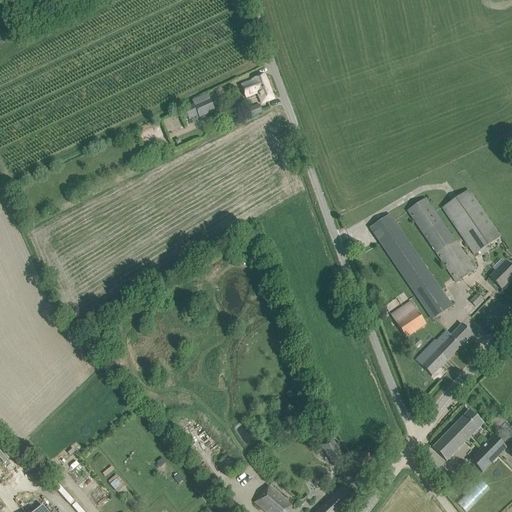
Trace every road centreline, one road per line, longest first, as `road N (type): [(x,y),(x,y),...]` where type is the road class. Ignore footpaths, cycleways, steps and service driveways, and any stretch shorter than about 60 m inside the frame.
road 1 (unclassified): [(416,439),(251,0)]
road 2 (unclassified): [(416,439),(511,324)]
